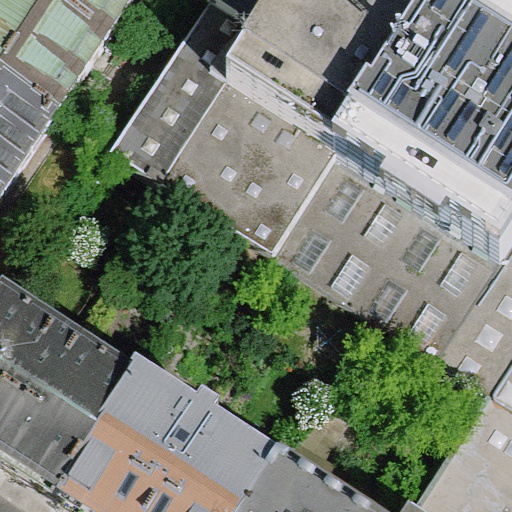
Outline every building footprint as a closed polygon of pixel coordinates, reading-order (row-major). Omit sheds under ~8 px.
[(0,0),(0,87),(55,125),(138,0),(0,0)] [(191,0),(212,13),(260,44),(288,0),(191,0)] [(446,0),(288,0),(260,44),(228,94),(339,164),(446,0)] [(511,40),(449,0),(446,0),(339,164),(501,270),(511,253),(511,40)] [(260,44),(212,13),(172,73),(113,163),(164,194),(228,94),(260,44)] [(0,87),(0,208),(55,125),(0,87)] [(274,264),(339,164),(228,94),(164,194),(235,240),(274,264)] [(438,371),(501,270),(339,164),(274,264),(375,330),(438,371)] [(511,253),(501,270),(438,371),(489,404),(511,419),(511,253)] [(0,467),(60,506),(133,392),(11,312),(2,306),(0,309),(0,467)] [(69,511),(252,511),(274,479),(136,388),(133,392),(60,506),(69,511)] [(511,511),(511,419),(489,404),(419,511),(511,511)] [(338,511),(278,472),(274,479),(252,511),(338,511)]
